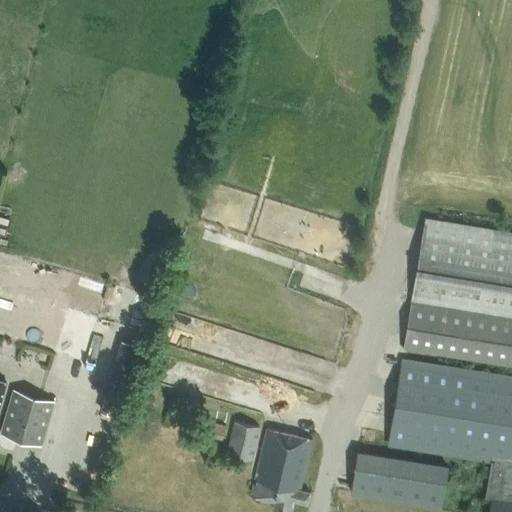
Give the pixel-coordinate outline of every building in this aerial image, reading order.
[(403,347),(511,365),(511,231),(426,217),(403,347)] [(223,291),(225,269),(184,267),(183,289),(223,291)] [(117,358),(136,363),(141,345),(122,339),(117,358)] [(486,499),(491,500),(488,511),(511,511),(511,378),(401,361),(388,442),(492,459),(486,499)] [(13,388),(0,433),(42,445),(55,401),(13,388)] [(234,419),(226,454),(252,460),(260,425),(234,419)] [(225,425),(202,420),(199,434),(221,439),(225,425)] [(300,489),(312,437),(271,428),(266,427),(255,479),(256,479),(252,494),(275,499),(274,506),(291,510),(294,500),(307,503),(310,491),(300,489)] [(448,465),(357,450),(351,492),(442,506),(448,465)]
